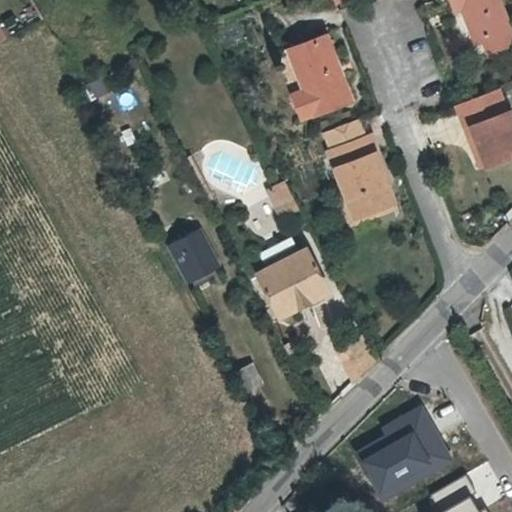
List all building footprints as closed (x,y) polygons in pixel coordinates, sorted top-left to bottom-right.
[(449,0),(453,9),(457,7),(470,41),(508,28),(497,0),(449,0)] [(288,52),(304,92),(293,97),(302,119),(347,100),(322,38),(288,52)] [(501,87),(456,104),(478,167),(511,155),(511,107),(509,109),(501,87)] [(354,217),(393,203),(370,136),(330,150),(354,217)] [(284,217),(299,209),(287,186),(272,194),(284,217)] [(396,209),(393,203),(354,217),(357,223),(396,209)] [(168,243),(188,283),(220,268),(200,227),(168,243)] [(264,253),(273,270),(258,277),(279,319),(327,294),(306,252),(302,254),(295,238),(264,253)] [(342,354),(353,378),(374,358),(364,338),(342,354)] [(386,435),(355,451),(381,500),(454,462),(422,403),(381,425),(386,435)] [(438,507),(429,511),(487,511),(485,507),(480,510),(470,491),(475,489),(465,472),(430,492),(438,507)]
